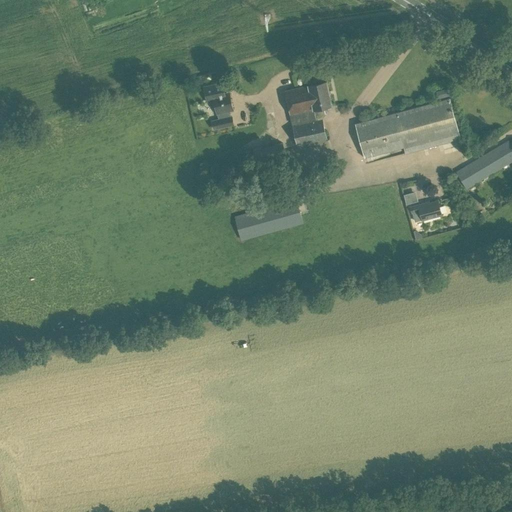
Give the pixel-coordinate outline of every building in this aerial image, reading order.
[(310,85),(287,90),(298,144),(328,138),(324,118),(327,117),(327,114),(336,112),(335,104),(333,105),(328,81),(331,81),(329,74),(314,77),(315,84),(310,85)] [(223,83),(205,87),(208,101),(215,100),(218,113),(220,119),(219,119),(221,127),(234,124),(232,116),(230,117),(229,111),(234,110),(229,91),(225,93),(223,83)] [(448,88),(437,91),(439,97),(450,94),(448,88)] [(451,99),(357,125),(366,159),(406,148),(407,155),(462,140),(451,99)] [(511,144),(509,140),(456,171),(467,188),(511,161),(511,144)] [(283,143),(253,149),(257,165),(287,158),(283,143)] [(93,215),(198,192),(194,172),(77,198),(80,210),(91,208),(93,215)] [(416,192),(404,195),(407,204),(418,201),(416,192)] [(297,199),(235,216),(241,239),(303,222),(297,199)] [(425,202),(411,206),(415,222),(442,215),(438,200),(425,204),(425,202)] [(51,211),(0,222),(0,242),(55,230),(51,211)] [(209,227),(103,252),(108,272),(213,247),(209,227)]
